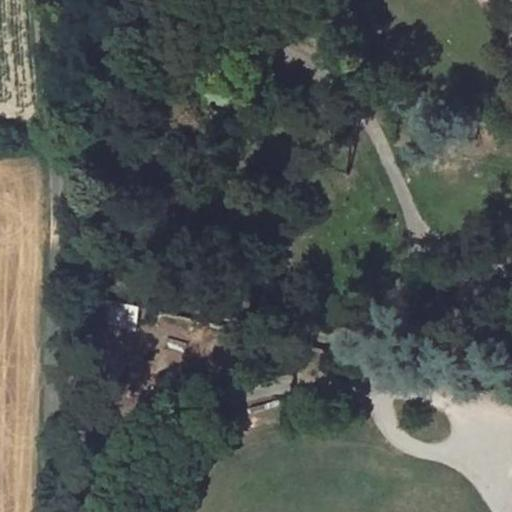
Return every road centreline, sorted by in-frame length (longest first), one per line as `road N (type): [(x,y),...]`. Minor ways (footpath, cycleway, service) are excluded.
road 1 (unknown): [(511,460),(407,447),(392,437),(373,394),(383,245),(360,121),(311,65),(182,0)]
road 2 (track): [(46,0),(43,511)]
